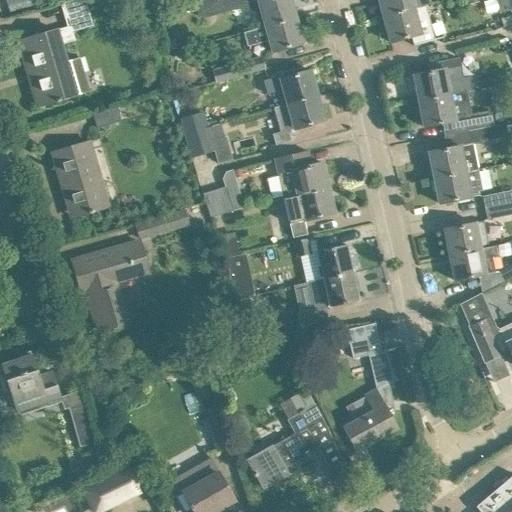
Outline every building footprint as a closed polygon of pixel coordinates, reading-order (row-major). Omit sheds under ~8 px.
[(44,104),(75,95),(70,77),(84,73),(80,57),(65,62),(60,45),(76,40),(73,31),(93,25),(85,0),(65,0),(60,2),(67,27),(56,30),(20,41),(29,73),(35,72),(44,104)] [(258,17),(261,28),(296,18),(290,0),(262,0),(258,1),(259,1),(250,1),(246,2),(245,0),(211,0),(196,4),(198,16),(203,18),(224,12),(235,9),(244,8),(251,9),(255,12),(258,17)] [(378,0),(383,17),(425,6),(430,4),(428,0),(378,0)] [(508,0),(494,0),(498,12),(511,8),(508,0)] [(425,6),(383,17),(390,42),(411,37),(413,45),(434,39),(425,6)] [(296,18),(261,28),(243,33),(247,46),(269,39),(272,52),(303,43),(296,18)] [(212,70),(215,82),(264,68),(261,56),(212,70)] [(425,73),(413,75),(418,101),(466,91),(474,90),(471,76),(463,78),(459,59),(424,66),(425,73)] [(264,81),(268,94),(277,92),(280,106),(283,105),(287,104),(318,96),(310,70),(282,78),(281,76),(264,81)] [(470,130),(491,126),(488,111),(471,115),(466,91),(418,101),(424,127),(454,120),(454,119),(465,116),(468,131),(470,130)] [(280,106),(273,108),(280,131),(272,133),(275,145),(291,141),(288,131),(294,129),(325,121),(318,96),(287,104),(283,105),(280,106)] [(92,113),(96,128),(121,121),(117,106),(92,113)] [(194,127),(207,123),(204,113),(180,120),(192,158),(202,154),(194,127)] [(225,143),(218,120),(207,123),(194,127),(202,154),(222,148),(221,144),(225,143)] [(492,127),(491,126),(470,130),(473,142),(496,138),(506,134),(505,125),(492,127)] [(52,152),(62,185),(67,184),(77,216),(108,207),(89,142),(52,152)] [(429,152),(434,178),(478,169),(474,143),(459,146),(429,152)] [(274,159),(284,198),(328,188),(323,163),(309,166),(306,153),(308,152),(308,151),(274,159)] [(478,169),(434,178),(439,203),(478,196),(478,191),(482,190),(478,169)] [(225,187),(215,190),(222,214),(231,211),(225,187)] [(328,188),(284,198),(290,224),(291,224),(294,237),(307,234),(304,221),(334,214),(328,188)] [(210,217),(222,214),(215,190),(203,194),(210,217)] [(511,202),(511,190),(482,197),(485,208),(511,202)] [(487,219),(511,213),(511,202),(485,208),(487,219)] [(138,225),(141,238),(189,224),(185,211),(138,225)] [(444,229),(449,255),(479,249),(474,223),(444,229)] [(293,241),(296,257),(311,254),(308,238),(293,241)] [(141,241),(72,262),(76,277),(85,274),(88,288),(86,289),(98,333),(127,324),(115,282),(150,272),(141,241)] [(317,251),(324,279),(352,273),(346,245),(317,251)] [(479,249),(449,255),(454,280),(494,272),(491,258),(496,257),(494,246),(479,249)] [(246,255),(225,259),(229,278),(249,274),(246,255)] [(511,263),(498,270),(504,281),(511,276),(511,263)] [(352,273),(324,279),(309,282),(315,309),(297,312),(300,326),(314,323),(330,320),(327,307),(358,300),(352,273)] [(501,355),(500,355),(509,350),(511,356),(511,322),(499,329),(496,327),(481,293),(460,304),(468,326),(484,363),(501,355)] [(254,295),(238,299),(242,316),(258,312),(254,295)] [(302,331),(291,334),(297,355),(308,352),(302,331)] [(372,409),(342,426),(355,450),(397,428),(386,406),(392,402),(389,384),(398,380),(394,373),(391,367),(385,349),(381,350),(378,337),(349,344),(353,358),(369,354),(376,388),(364,395),(372,409)] [(205,348),(210,358),(208,359),(216,373),(230,366),(217,342),(205,348)] [(38,376),(31,355),(2,364),(19,415),(47,406),(46,401),(60,397),(52,372),(38,376)] [(79,439),(94,434),(84,402),(68,407),(79,439)] [(252,474),(253,477),(257,476),(263,488),(288,474),(284,467),(306,454),(307,457),(310,455),(309,454),(320,448),(315,439),(329,430),(314,404),(304,410),(303,409),(298,412),(299,413),(287,420),(294,433),(273,446),(272,444),(246,459),(254,473),(252,474)] [(208,417),(218,450),(231,446),(221,413),(220,413),(218,406),(207,410),(209,417),(208,417)] [(186,502),(189,507),(191,505),(194,511),(212,511),(234,500),(218,472),(210,458),(198,465),(168,482),(175,493),(182,489),(188,501),(186,502)] [(123,511),(152,511),(130,465),(94,483),(106,507),(118,501),(123,511)] [(511,511),(511,475),(476,506),(480,511),(511,511)]
